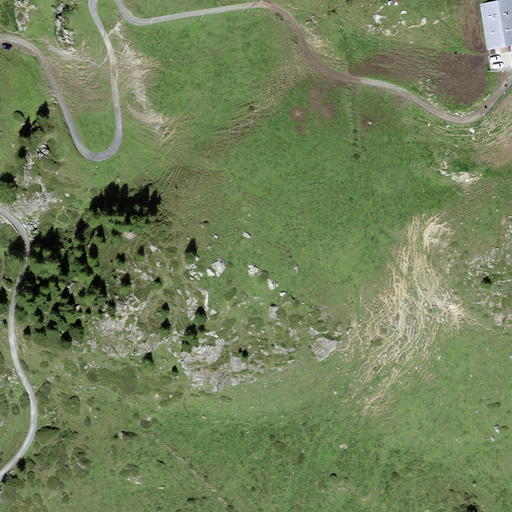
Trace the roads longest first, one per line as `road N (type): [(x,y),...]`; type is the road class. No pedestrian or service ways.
road 1 (track): [(511,72),(470,119),(457,121),(313,63),(291,19),(268,4),(137,22),(117,0)]
road 2 (track): [(93,0),(113,70),(118,129),(104,155),(89,157),(81,148),(39,56),(22,43)]
road 3 (track): [(0,210),(20,230),(23,265),(10,342),(33,409),(27,440),(0,475)]
